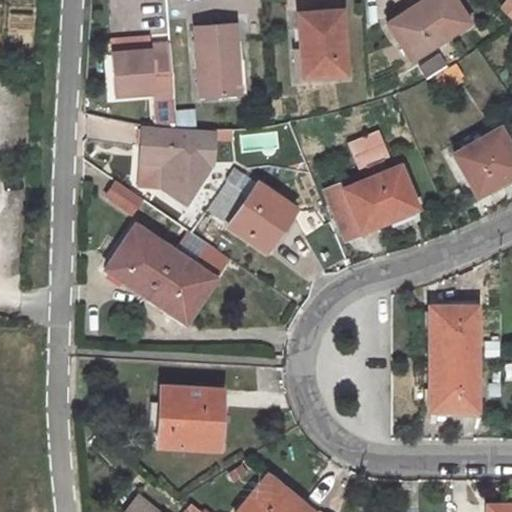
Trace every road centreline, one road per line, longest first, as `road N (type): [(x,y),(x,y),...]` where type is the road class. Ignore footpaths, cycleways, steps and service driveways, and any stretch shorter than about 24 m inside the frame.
road 1 (residential): [(511,219),(473,242),(356,284),(319,316),(303,351),(301,393),(323,429),(372,461),(511,461)]
road 2 (unclassified): [(64,511),(58,259),(77,0)]
